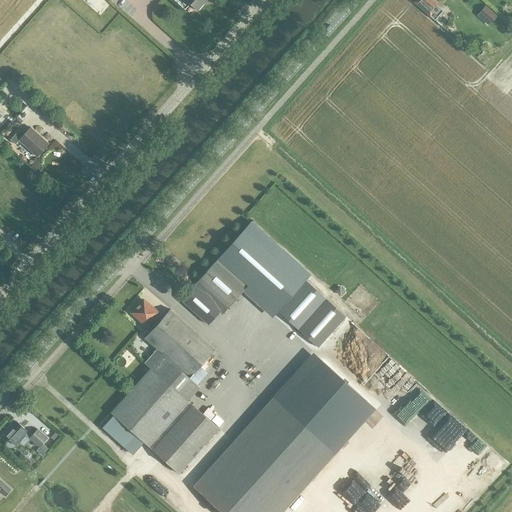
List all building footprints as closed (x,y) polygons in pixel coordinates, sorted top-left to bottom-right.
[(186,0),(198,10),(206,0),(186,0)] [(427,14),(435,4),(431,0),(414,0),(413,2),(427,14)] [(488,26),(497,16),(486,5),(476,15),(488,26)] [(37,156),(48,143),(30,127),(25,134),(20,129),(10,140),(15,144),(19,140),(37,156)] [(218,258),(214,262),(244,289),(248,285),(277,311),(305,280),(246,227),(218,258)] [(192,286),(180,299),(186,304),(208,324),(220,311),(222,313),(244,289),(214,262),(198,281),(193,287),(192,286)] [(150,368),(111,412),(161,458),(179,473),(219,428),(188,400),(178,391),(200,365),(215,349),(170,308),(159,321),(155,318),(159,313),(151,305),(150,304),(143,299),(138,304),(138,305),(131,312),(147,326),(148,325),(152,329),(144,338),(156,349),(144,362),(150,368)] [(345,316),(326,299),(298,330),(317,347),(345,316)] [(282,405),(202,494),(221,511),(266,511),(326,445),(366,400),(322,360),(282,405)] [(4,435),(16,446),(26,434),(30,437),(40,446),(47,438),(37,429),(32,435),(17,422),(4,435)] [(0,490),(6,495),(12,489),(1,479),(0,478),(0,490)]
